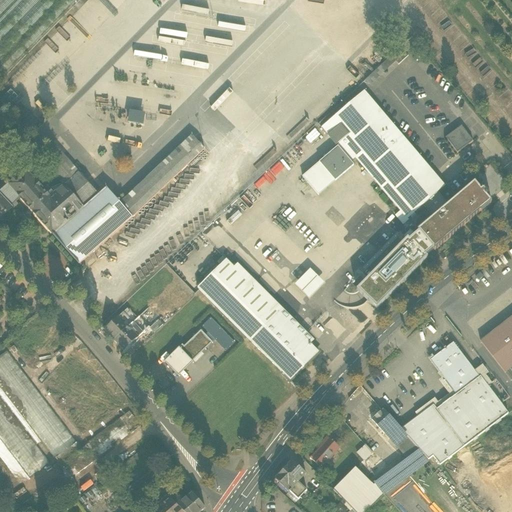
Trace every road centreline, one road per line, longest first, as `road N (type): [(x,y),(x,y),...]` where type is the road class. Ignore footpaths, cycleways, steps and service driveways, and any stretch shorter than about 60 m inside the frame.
road 1 (tertiary): [(233,509),(314,402),(380,335),(511,229)]
road 2 (residential): [(0,246),(71,315),(233,509)]
road 3 (unknown): [(299,306),(243,242),(243,227),(275,192),(304,185),(370,201),(376,235),(362,248)]
road 4 (unknown): [(246,149),(71,315)]
road 5 (unknown): [(344,357),(299,306),(362,248),(389,273),(420,247)]
road 6 (unknown): [(246,149),(343,55),(311,23)]
road 7 (unknown): [(216,120),(311,23)]
